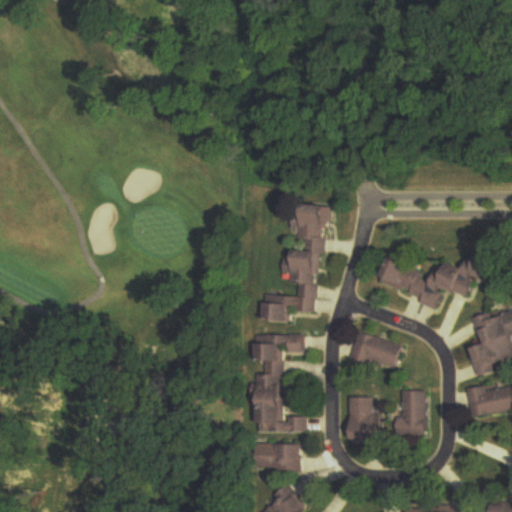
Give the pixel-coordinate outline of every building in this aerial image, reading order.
[(332,205),(302,201),(299,231),(307,232),(305,251),(300,250),(299,261),(290,260),(288,275),(299,276),(296,298),(271,295),(269,321),(294,324),(295,312),(320,315),(332,205)] [(385,287),(441,309),(449,290),(474,300),(483,278),(497,283),(507,259),(487,251),(483,263),(475,260),(471,270),(456,264),(451,279),(439,274),(436,283),(427,279),(429,272),(397,258),(385,287)] [(480,321),(488,347),(476,351),(483,376),(511,366),(511,314),(511,315),(510,311),(480,321)] [(354,360),(398,372),(406,345),(362,333),(354,360)] [(262,337),(262,376),(261,376),(262,433),(308,433),(308,419),(288,419),(287,355),(308,355),(308,337),(262,337)] [(478,420),(511,413),(511,386),(473,394),(478,420)] [(429,392),(405,392),(405,419),(401,419),(401,437),(429,437),(429,392)] [(383,414),(378,414),(378,399),(354,399),(354,442),(383,442),(383,414)] [(303,446),(261,446),(261,474),(303,474),(303,446)] [(307,511),(310,510),(294,488),(262,511),(307,511)]
